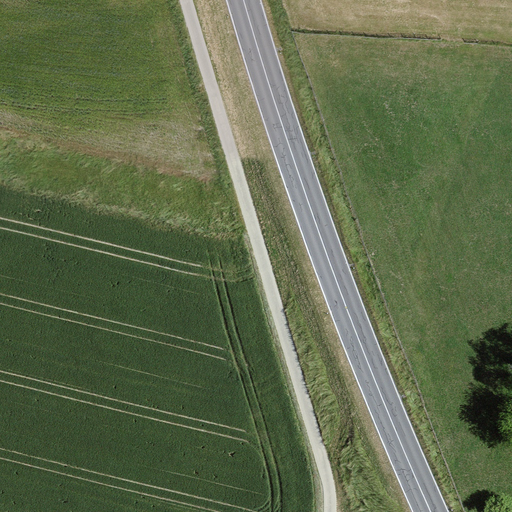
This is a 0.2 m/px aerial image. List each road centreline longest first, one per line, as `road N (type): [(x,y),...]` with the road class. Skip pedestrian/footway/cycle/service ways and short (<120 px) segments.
road 1 (primary): [(244,0),(326,256),(429,511)]
road 2 (track): [(183,0),(327,511)]
